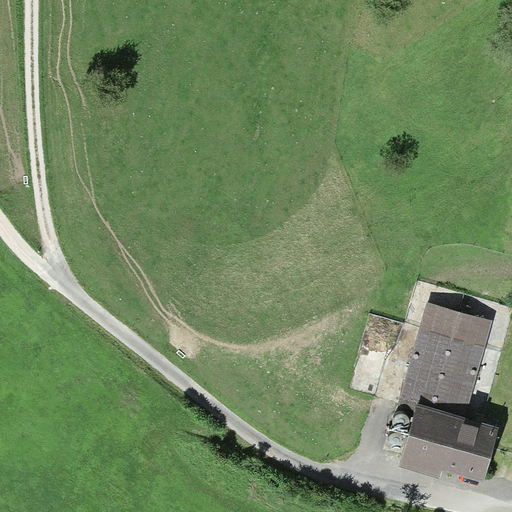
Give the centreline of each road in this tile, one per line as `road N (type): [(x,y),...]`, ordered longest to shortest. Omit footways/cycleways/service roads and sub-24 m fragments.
road 1 (track): [(59,281),(282,460),(333,480),(478,511)]
road 2 (track): [(29,0),(38,207),(59,281)]
